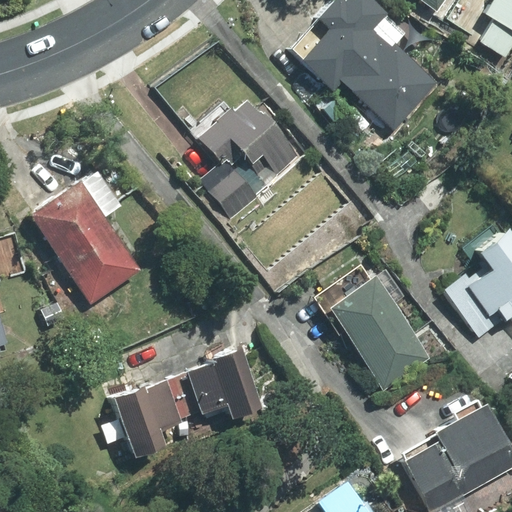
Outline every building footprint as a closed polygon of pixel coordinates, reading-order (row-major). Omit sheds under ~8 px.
[(322,0),(305,18),(318,30),(290,59),(326,93),(336,83),(389,133),(436,84),(392,42),(388,47),(369,28),(382,14),(367,0),(322,0)] [(413,0),(433,14),(442,0),(413,0)] [(503,58),(511,41),(511,0),(485,0),(465,37),(503,58)] [(265,120),(233,147),(247,163),(259,153),(276,173),(295,156),(265,120)] [(235,152),(222,137),(203,153),(216,168),(235,152)] [(237,155),(226,164),(239,180),(255,199),(256,200),(267,191),(237,155)] [(119,162),(98,180),(119,204),(140,186),(119,162)] [(71,176),(19,211),(84,306),(136,271),(98,216),(79,188),(71,176)] [(94,178),(79,188),(98,216),(113,205),(94,178)] [(229,220),(255,199),(239,180),(214,201),(229,220)] [(511,241),(501,227),(469,251),(477,261),(441,289),(478,339),(504,319),(511,312),(511,241)] [(365,272),(318,306),(382,393),(429,359),(365,272)] [(43,331),(63,322),(53,298),(33,307),(43,331)] [(223,419),(255,406),(233,347),(158,376),(160,381),(176,423),(218,407),(223,419)] [(160,381),(158,376),(104,397),(127,457),(157,445),(152,432),(176,423),(160,381)] [(394,458),(424,511),(467,511),(458,496),(511,465),(511,463),(477,402),(425,431),(429,438),(394,458)] [(355,511),(334,482),(293,511),(355,511)]
